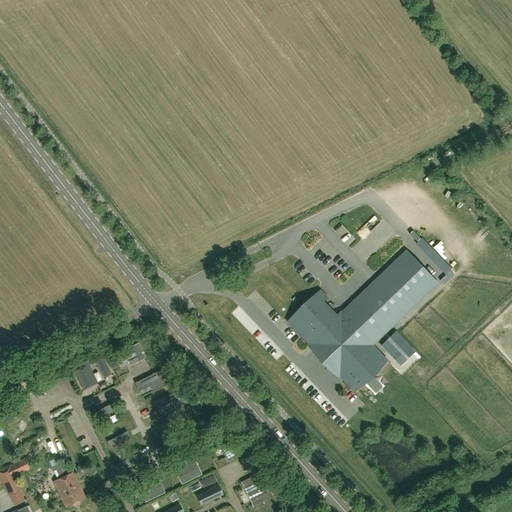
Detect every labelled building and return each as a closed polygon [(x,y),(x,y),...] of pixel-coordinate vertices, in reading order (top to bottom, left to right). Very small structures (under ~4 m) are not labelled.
[(374,215),(366,222),(372,228),(379,221),(374,215)] [(366,250),(370,255),(376,250),(373,245),(366,250)] [(317,258),(322,263),(328,257),(323,252),(317,258)] [(337,276),(344,284),(357,273),(349,265),(337,276)] [(426,273),(418,280),(429,290),(436,283),(426,273)] [(290,319),(356,387),(374,370),(376,372),(387,361),(372,345),(422,297),(411,286),(390,307),(370,285),(331,323),(315,306),(323,299),(318,294),(308,305),(306,303),(290,319)] [(381,346),(401,367),(415,353),(396,333),(381,346)] [(130,365),(146,357),(138,342),(118,352),(123,361),(128,359),(130,365)] [(99,367),(106,364),(103,358),(96,361),(99,367)] [(75,371),(84,389),(97,383),(96,382),(101,379),(98,372),(93,375),(88,365),(75,371)] [(153,392),(168,384),(161,370),(135,383),(138,390),(149,385),(153,392)] [(354,394),(348,400),(359,410),(365,404),(354,394)] [(111,399),(93,410),(98,418),(116,407),(111,399)] [(168,410),(150,420),(153,426),(171,416),(168,410)] [(128,427),(108,440),(113,447),(133,434),(128,427)] [(220,445),(228,460),(235,456),(228,441),(220,445)] [(175,471),(195,461),(192,454),(171,464),(175,471)] [(139,455),(121,466),(125,472),(143,461),(139,455)] [(9,494),(19,490),(21,489),(15,476),(10,466),(10,465),(0,469),(0,479),(7,495),(9,494)] [(182,484),(202,474),(198,467),(178,477),(182,484)] [(60,495),(80,485),(74,472),(54,481),(60,495)] [(134,482),(136,486),(138,489),(158,479),(155,473),(155,472),(134,482)] [(80,485),(60,495),(66,508),(86,498),(80,485)] [(144,503),(165,492),(161,485),(141,495),(144,503)] [(219,485),(197,496),(202,505),(223,495),(219,485)] [(263,503),(255,487),(240,494),(243,500),(245,499),(251,511),(267,511),(265,507),(262,508),(260,504),(263,503)] [(159,507),(169,503),(166,496),(156,501),(159,507)]
